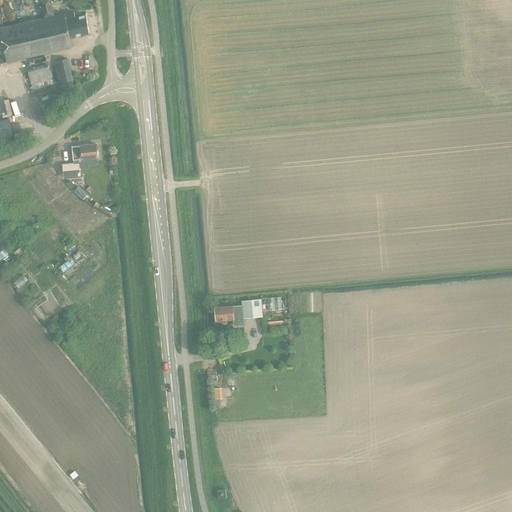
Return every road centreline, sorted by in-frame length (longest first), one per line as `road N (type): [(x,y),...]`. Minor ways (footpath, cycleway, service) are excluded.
road 1 (secondary): [(187,511),(144,84)]
road 2 (unclassified): [(0,165),(35,151),(113,90)]
